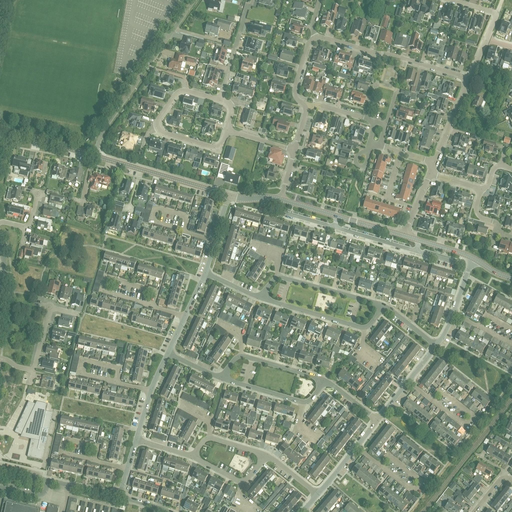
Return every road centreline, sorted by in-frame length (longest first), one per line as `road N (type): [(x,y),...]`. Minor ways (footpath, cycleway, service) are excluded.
road 1 (residential): [(95,156),(106,125),(194,0)]
road 2 (residential): [(465,78),(315,38)]
road 3 (tertiary): [(227,195),(95,156)]
road 4 (residential): [(118,497),(0,470)]
